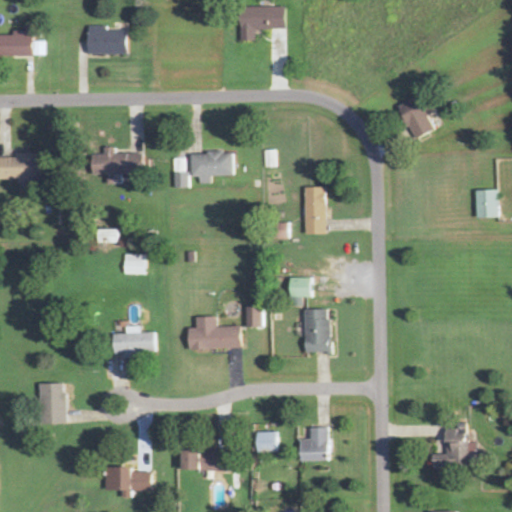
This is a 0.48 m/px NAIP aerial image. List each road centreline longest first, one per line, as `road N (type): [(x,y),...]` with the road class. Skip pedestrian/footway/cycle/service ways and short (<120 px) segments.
road 1 (residential): [(382,511),(375,185),(369,146),(354,119),(327,99),(295,93),(0,97)]
road 2 (residential): [(379,386),(244,387),(203,401),(150,402)]
